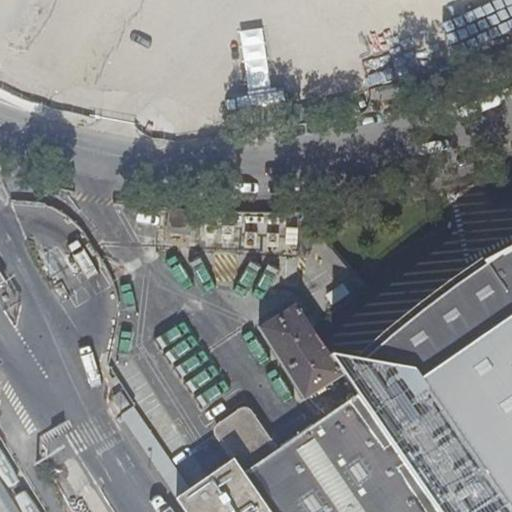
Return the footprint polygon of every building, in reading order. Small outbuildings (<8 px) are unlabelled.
[(168,232),(190,234),(192,212),(170,210),(168,232)] [(321,238),(312,247),(341,280),(351,272),(321,238)] [(349,381),(358,395),(437,511),(511,511),(511,239),(502,245),(500,243),(477,256),(481,263),(430,297),(360,354),(331,355),(345,375),(349,381)] [(331,355),(296,305),(260,328),(307,401),(345,375),(331,355)] [(237,466),(181,503),(186,511),(437,511),(358,395),(277,449),(255,416),(252,414),(248,413),(245,414),(220,431),(219,434),(219,438),(237,466)]
